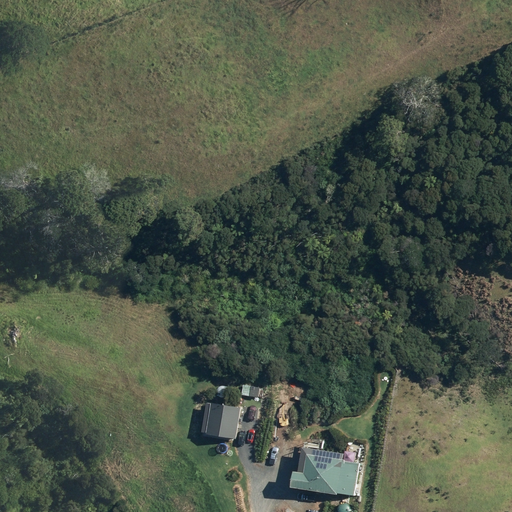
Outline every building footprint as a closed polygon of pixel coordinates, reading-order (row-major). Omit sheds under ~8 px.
[(233,386),(219,384),(217,398),(230,400),(233,386)] [(265,387),(255,385),(252,398),(262,399),(265,387)] [(212,432),(240,437),(245,407),(217,402),(212,432)] [(303,407),(283,402),(278,422),(298,427),(303,407)] [(303,468),(300,484),(356,495),(362,463),(348,460),(349,458),(311,451),(307,469),(303,468)] [(323,498),(308,494),(306,502),(321,506),(323,498)]
